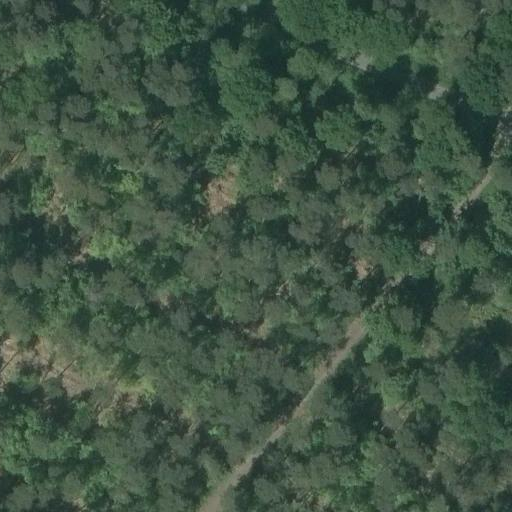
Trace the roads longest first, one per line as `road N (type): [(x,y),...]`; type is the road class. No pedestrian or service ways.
road 1 (track): [(511,142),(207,511)]
road 2 (unclassified): [(220,0),(511,123)]
